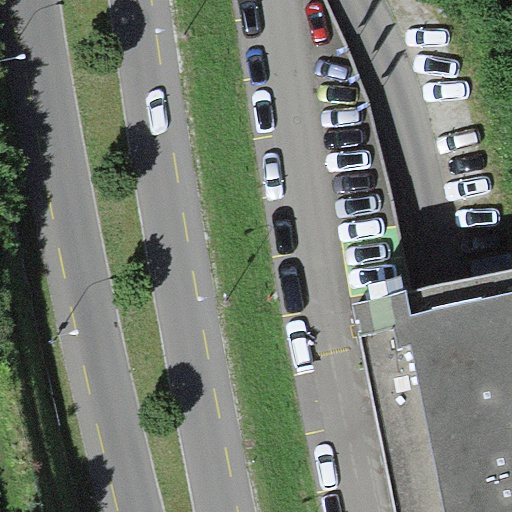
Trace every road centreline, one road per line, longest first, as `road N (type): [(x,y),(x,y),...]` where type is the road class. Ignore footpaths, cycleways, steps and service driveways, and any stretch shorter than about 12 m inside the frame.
road 1 (primary): [(36,0),(143,511)]
road 2 (primary): [(217,511),(157,188),(132,0)]
